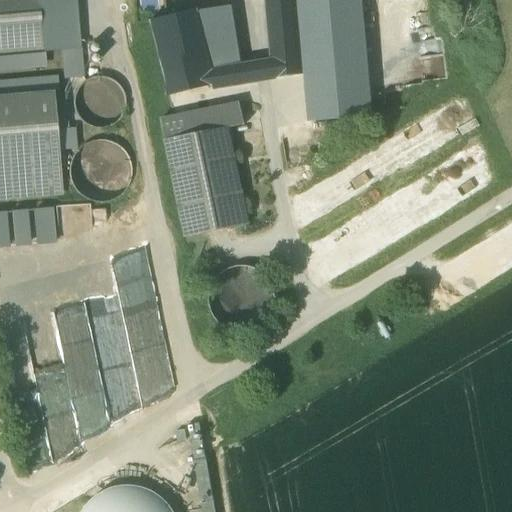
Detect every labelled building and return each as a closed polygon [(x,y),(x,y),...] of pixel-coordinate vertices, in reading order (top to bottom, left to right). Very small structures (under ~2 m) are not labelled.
[(43,45),(37,0),(0,0),(0,57),(44,54),(43,45)] [(37,0),(43,45),(78,42),(73,0),(37,0)] [(273,80),(302,76),(295,0),(265,0),(271,60),(273,80)] [(359,0),(295,0),(302,76),(306,75),(310,121),(369,115),(359,0)] [(223,10),(196,14),(210,70),(232,66),(223,10)] [(196,14),(195,11),(164,18),(149,22),(167,92),(213,85),(214,90),(256,83),(253,63),(232,66),(210,70),(196,14)] [(68,51),(71,79),(84,78),(81,50),(68,51)] [(71,79),(68,51),(61,51),(63,80),(71,79)] [(44,54),(0,57),(0,71),(45,68),(44,54)] [(271,60),(253,63),(256,83),(273,80),(271,60)] [(0,97),(59,92),(58,78),(0,80),(0,97)] [(118,86),(108,80),(96,78),(85,81),(76,89),(72,100),(73,112),(79,122),(88,129),(100,130),(111,127),(120,119),(124,108),(124,96),(118,86)] [(0,98),(0,198),(62,193),(58,152),(56,131),(53,94),(0,98)] [(160,120),(165,141),(227,128),(228,129),(244,125),(239,103),(160,120)] [(248,226),(228,129),(227,128),(165,141),(185,239),(248,226)] [(61,131),(63,152),(76,150),(74,129),(61,131)] [(384,166),(379,169),(384,178),(435,148),(425,131),(379,158),(384,166)] [(123,152),(113,144),(100,141),(87,144),(76,152),(70,164),(69,177),(73,189),(82,199),(94,204),(107,204),(119,198),(128,189),(132,176),(130,163),(123,152)] [(53,209),(33,211),(36,246),(56,244),(53,209)] [(27,211),(11,213),(14,248),(30,247),(27,211)] [(6,213),(0,213),(0,249),(9,249),(6,213)] [(141,361),(170,354),(146,253),(111,262),(118,292),(137,288),(141,302),(128,305),(131,316),(146,313),(149,326),(134,330),(141,361)] [(264,277),(254,270),(243,268),(231,269),(220,275),(213,285),(209,296),(209,308),(214,319),(223,327),(234,332),(246,333),(258,329),(267,321),(273,310),(274,299),(271,287),(264,277)] [(62,317),(32,316),(32,381),(63,381),(64,332),(76,332),(77,312),(62,312),(62,317)] [(194,461),(206,460),(199,424),(187,426),(194,461)] [(215,511),(206,460),(194,461),(202,511),(215,511)] [(173,511),(172,510),(157,495),(138,487),(117,487),(98,495),(83,509),(81,511),(173,511)]
